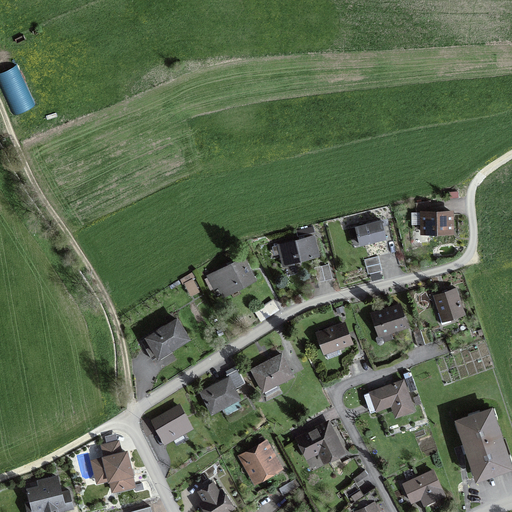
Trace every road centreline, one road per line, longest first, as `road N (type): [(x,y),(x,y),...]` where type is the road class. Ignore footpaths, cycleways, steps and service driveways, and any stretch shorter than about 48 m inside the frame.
road 1 (residential): [(130,414),(282,316),(463,260),(472,244),(472,188),(482,173)]
road 2 (residential): [(0,478),(130,414)]
